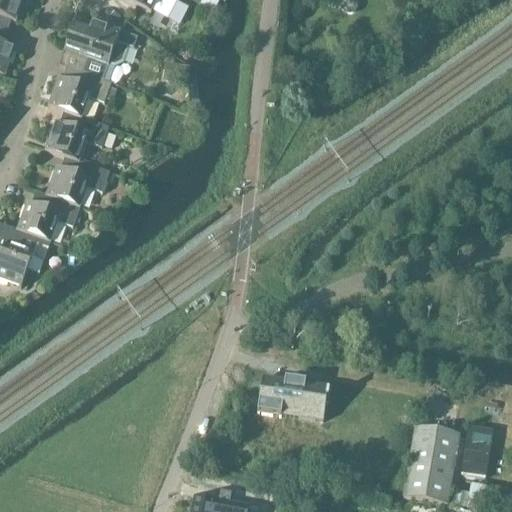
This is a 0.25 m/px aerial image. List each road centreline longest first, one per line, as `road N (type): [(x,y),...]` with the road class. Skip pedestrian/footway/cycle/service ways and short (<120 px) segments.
road 1 (residential): [(159,511),(231,327),(278,319),(366,282),(511,250)]
road 2 (residential): [(0,167),(67,0)]
road 3 (residential): [(254,133),(271,0)]
